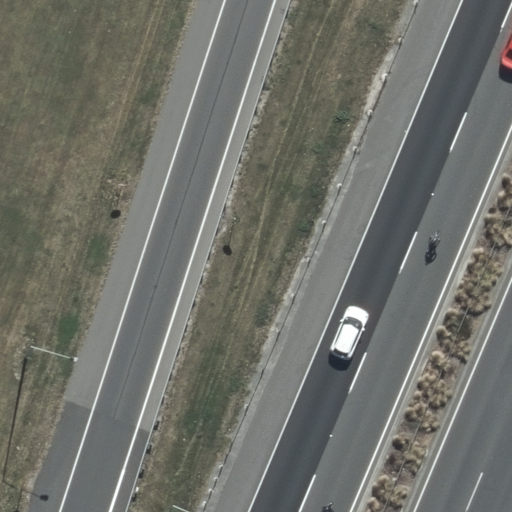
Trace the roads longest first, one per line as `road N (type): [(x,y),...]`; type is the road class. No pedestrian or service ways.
road 1 (trunk): [(303,511),(511,13)]
road 2 (trunk): [(85,511),(249,0)]
road 3 (trunk): [(511,401),(465,511)]
